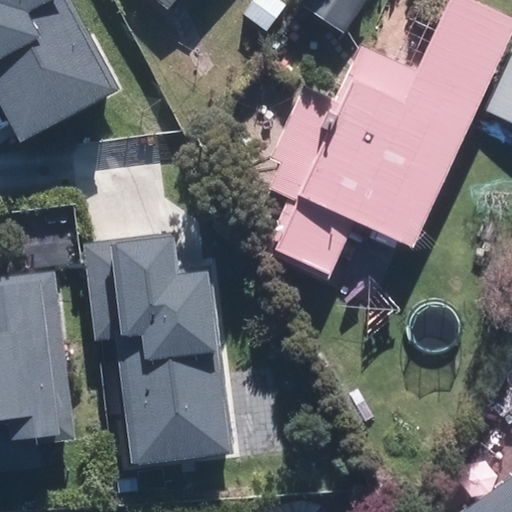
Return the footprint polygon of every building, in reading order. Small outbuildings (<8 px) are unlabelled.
[(114,90),(66,0),(0,0),(0,92),(24,138),(114,90)] [(174,0),(151,0),(165,11),(174,0)] [(255,0),(243,16),(266,35),(288,9),(277,0),(255,0)] [(326,276),(349,225),(408,251),(508,23),(454,0),(446,0),(414,73),(354,46),(329,101),(298,86),(264,161),(274,166),(263,192),(292,204),(271,251),(326,276)] [(511,38),(478,116),(511,130),(511,38)] [(169,233),(84,245),(97,339),(116,336),(134,465),(230,452),(206,273),(175,277),(169,233)] [(0,471),(80,461),(54,274),(0,281),(0,471)] [(511,511),(511,477),(458,511),(511,511)]
